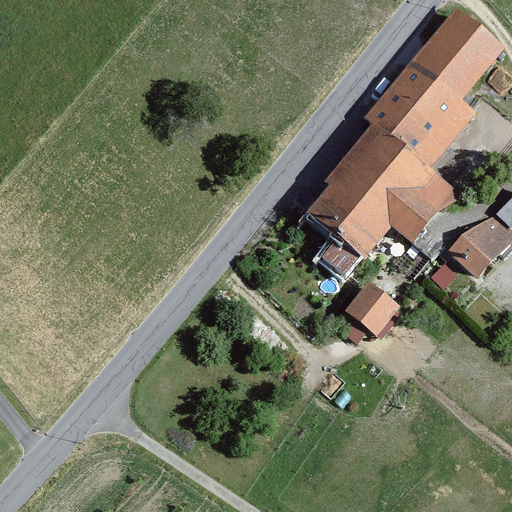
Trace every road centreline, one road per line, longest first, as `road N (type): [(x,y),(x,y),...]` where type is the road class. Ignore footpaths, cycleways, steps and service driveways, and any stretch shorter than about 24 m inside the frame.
road 1 (tertiary): [(0,501),(307,159),(434,0)]
road 2 (track): [(94,396),(266,511)]
